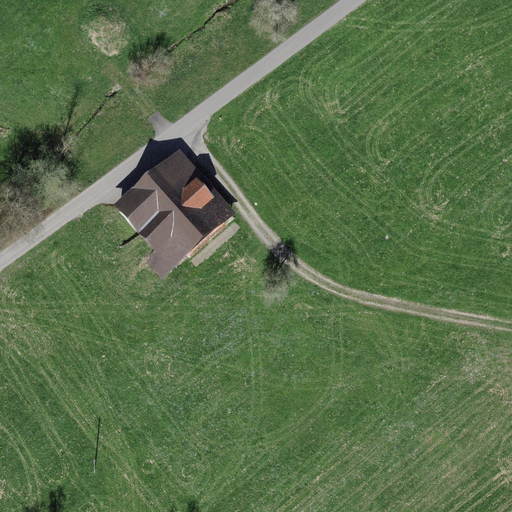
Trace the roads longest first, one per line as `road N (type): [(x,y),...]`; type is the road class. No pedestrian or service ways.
road 1 (unclassified): [(354,0),(0,262)]
road 2 (track): [(182,128),(310,277),(371,300),(511,327)]
